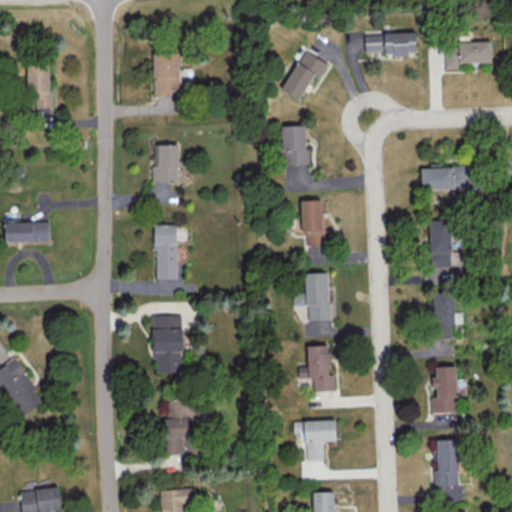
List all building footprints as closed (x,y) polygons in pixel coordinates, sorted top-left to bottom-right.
[(364,51),(383,51),(383,54),(415,53),(414,31),(363,33),(364,51)] [(490,61),(490,41),(443,42),(444,68),(457,68),(457,62),(490,61)] [(312,73),(319,77),(326,61),(302,49),(282,90),(299,98),(312,73)] [(179,88),(177,51),(152,52),(153,95),(170,94),(170,88),(179,88)] [(49,61),(25,62),(26,106),(50,105),(49,61)] [(282,164),(306,163),(305,124),(281,125),(282,164)] [(178,144),(157,143),(156,165),(152,165),(151,181),(177,181),(178,144)] [(421,188),(469,187),(469,164),(439,165),(439,162),(429,163),(429,166),(420,167),(421,188)] [(305,244),(325,244),(325,229),(321,229),(320,199),(300,199),(300,230),(305,230),(305,244)] [(449,219),(428,219),(428,266),(450,266),(449,219)] [(48,220),(3,222),(4,241),(48,240),(48,220)] [(154,277),(175,278),(176,223),(155,223),(154,277)] [(328,271),(304,272),(304,293),(292,294),(293,305),(307,305),(307,319),(329,319),(328,271)] [(431,291),(433,338),(450,337),(450,322),(461,322),(461,311),(453,311),(453,291),(431,291)] [(180,313),(152,314),(153,372),(181,371),(180,313)] [(333,390),(333,374),(329,374),(328,344),(306,344),(307,365),(297,365),(298,377),(312,376),(312,390),(333,390)] [(0,365),(0,384),(21,415),(44,399),(14,356),(0,365)] [(434,366),(434,375),(432,375),(433,396),(430,396),(430,412),(457,411),(455,365),(434,366)] [(192,418),(162,418),(162,453),(191,453),(192,418)] [(322,440),(335,440),(334,418),(303,419),(305,459),(322,459),(322,440)] [(456,438),(436,438),(436,470),(432,471),(433,485),(457,484),(456,438)] [(19,488),(20,511),(48,511),(48,510),(60,509),(58,486),(19,488)] [(159,488),(159,511),(190,511),(190,487),(159,488)] [(333,511),(333,491),(312,491),(312,511),(333,511)]
